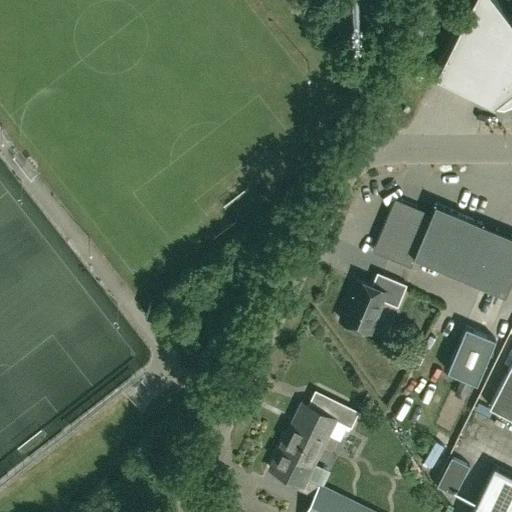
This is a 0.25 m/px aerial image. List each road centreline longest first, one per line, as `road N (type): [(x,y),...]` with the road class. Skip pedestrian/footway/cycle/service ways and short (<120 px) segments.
road 1 (unclassified): [(178,511),(337,190),(372,147)]
road 2 (unclassified): [(372,147),(377,109),(430,0)]
road 3 (unclassified): [(372,147),(511,147)]
